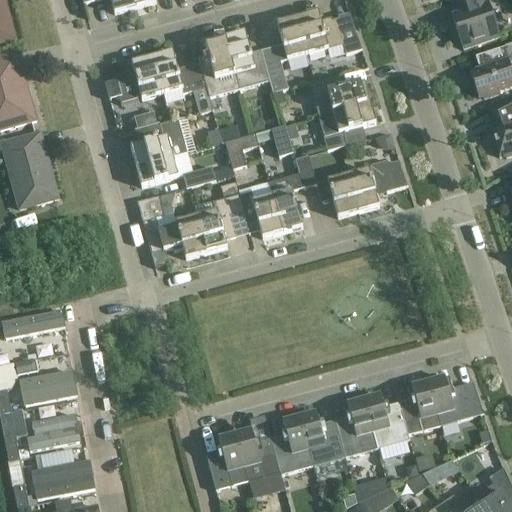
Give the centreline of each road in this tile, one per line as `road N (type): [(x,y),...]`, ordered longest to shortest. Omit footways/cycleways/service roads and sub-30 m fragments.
road 1 (residential): [(178,418),(501,337)]
road 2 (residential): [(144,296),(463,216)]
road 3 (residential): [(116,511),(86,337),(97,310),(144,296)]
road 4 (residential): [(144,296),(73,56)]
road 5 (residential): [(463,216),(387,0)]
road 6 (residential): [(73,56),(274,0)]
road 7 (residential): [(501,337),(463,216)]
